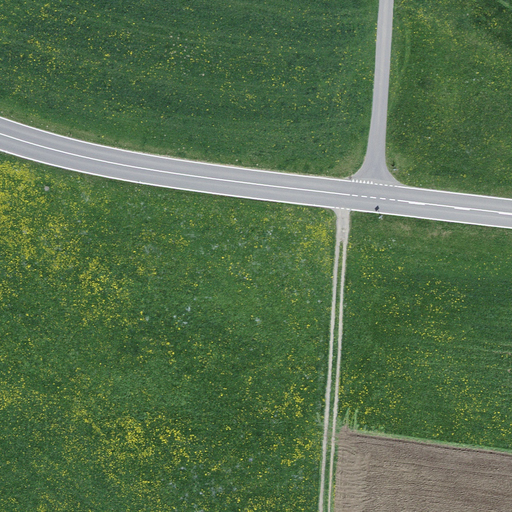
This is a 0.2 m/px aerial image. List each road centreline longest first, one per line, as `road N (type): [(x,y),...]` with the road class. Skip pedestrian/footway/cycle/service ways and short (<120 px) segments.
road 1 (tertiary): [(0,133),(166,172),(368,197)]
road 2 (unclassified): [(368,197),(387,0)]
road 3 (tertiary): [(368,197),(511,214)]
